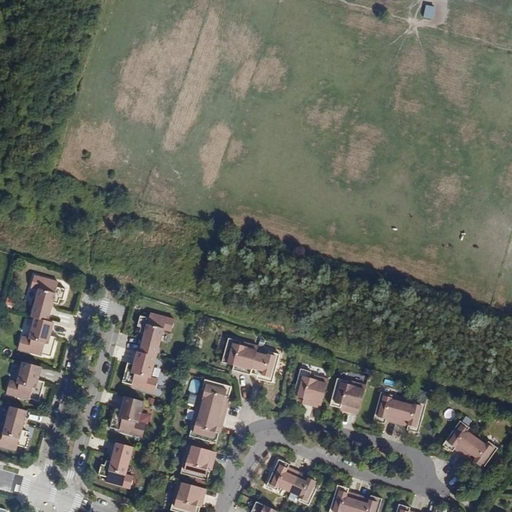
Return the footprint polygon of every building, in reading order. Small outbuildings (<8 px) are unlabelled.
[(426,5),(424,18),(434,19),(436,6),(426,5)] [(38,319),(48,321),(51,308),(44,306),(45,302),(52,304),(53,302),(58,304),(60,299),(63,300),(66,289),(57,287),(58,282),(34,275),(31,287),(39,289),(32,317),(35,318),(38,319)] [(7,297),(5,306),(13,308),(15,298),(7,297)] [(143,339),(140,352),(156,357),(163,329),(171,331),(174,320),(150,313),(149,318),(140,315),(137,326),(141,327),(139,332),(145,333),(144,335),(152,337),(151,341),(143,339)] [(38,319),(35,318),(30,338),(22,335),(18,348),(41,355),(42,354),(51,357),(55,343),(48,342),(50,336),(53,323),(48,321),(38,319)] [(257,351),(258,346),(228,338),(222,362),(234,365),(238,367),(237,371),(250,375),(252,368),(257,351)] [(267,354),(257,351),(252,368),(264,372),(263,376),(272,378),(279,355),(268,352),(267,354)] [(140,352),(137,352),(134,364),(132,370),(126,369),(122,382),(131,385),(131,386),(154,391),(158,379),(150,376),(156,357),(140,352)] [(41,367),(23,362),(18,382),(10,380),(6,393),(29,400),(30,399),(39,401),(43,388),(36,386),(38,380),(41,367)] [(319,411),(328,379),(310,374),(310,372),(300,369),(292,398),(303,401),(308,402),(306,407),(319,411)] [(345,410),(358,414),(366,385),(347,380),(347,381),(337,378),(330,405),(341,408),(341,405),(346,406),(345,410)] [(201,389),(196,408),(225,415),(228,402),(224,401),(226,396),(229,397),(231,387),(205,380),(202,390),(201,389)] [(390,420),(389,421),(397,423),(402,403),(391,400),(392,395),(381,392),(373,421),(385,423),(386,420),(386,419),(390,420)] [(143,402),(125,397),(121,410),(120,416),(113,414),(110,427),(119,430),(119,431),(142,437),(146,424),(138,422),(143,402)] [(397,423),(404,425),(404,424),(408,425),(408,426),(407,430),(418,433),(426,404),(415,401),(414,406),(402,403),(397,423)] [(23,424),(27,411),(11,407),(3,434),(0,433),(0,445),(16,450),(18,446),(26,448),(29,437),(26,437),(27,432),(22,430),(22,428),(15,426),(16,422),(23,424)] [(222,428),(225,415),(196,408),(191,426),(192,426),(190,436),(216,443),(219,433),(216,432),(218,427),(222,428)] [(458,450),(457,451),(464,455),(476,438),(467,431),(469,427),(460,421),(443,445),(452,451),(454,448),(455,447),(458,450)] [(476,438),(464,455),(470,460),(471,459),(474,461),(473,462),(471,465),(480,472),(498,448),(488,441),(485,445),(476,438)] [(133,447),(117,443),(113,456),(121,458),(120,462),(112,460),(112,462),(106,460),(105,465),(101,464),(99,475),(107,477),(106,482),(130,489),(134,477),(126,475),(133,447)] [(212,465),(215,452),(186,444),(181,463),(182,463),(180,473),(206,480),(209,470),(207,469),(208,464),(212,465)] [(289,492),(298,473),(291,469),(291,470),(287,469),(288,468),(289,464),(279,459),(266,486),(277,491),(279,487),(289,492)] [(305,477),(305,476),(298,473),(289,492),(300,497),(298,501),(309,506),(321,479),(310,474),(308,479),(305,477)] [(203,502),(206,489),(177,481),(172,500),(173,500),(170,510),(178,511),(198,511),(200,507),(197,506),(199,501),(203,502)] [(353,511),(359,495),(351,493),(351,494),(347,493),(348,492),(349,488),(338,485),(329,511),(341,511),(353,511)] [(366,499),(366,498),(359,495),(353,511),(378,511),(382,499),(371,495),(370,499),(369,500),(366,499)] [(277,511),(278,511),(256,501),(251,511),(250,511),(277,511)]
